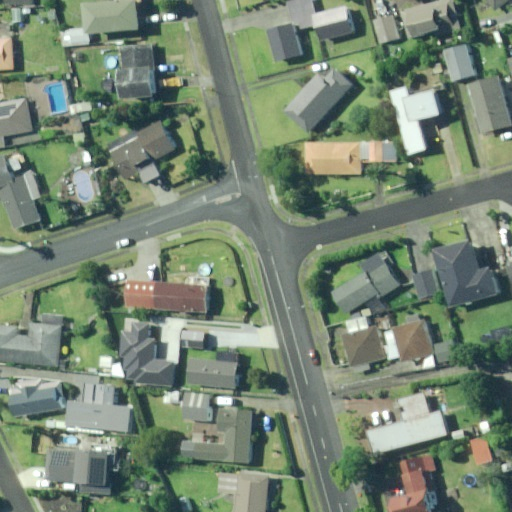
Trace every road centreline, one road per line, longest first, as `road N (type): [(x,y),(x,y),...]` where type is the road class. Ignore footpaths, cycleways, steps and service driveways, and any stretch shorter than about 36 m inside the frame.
road 1 (residential): [(340,511),(269,248)]
road 2 (residential): [(0,269),(252,191)]
road 3 (residential): [(499,187),(269,248)]
road 4 (residential): [(252,191),(202,0)]
